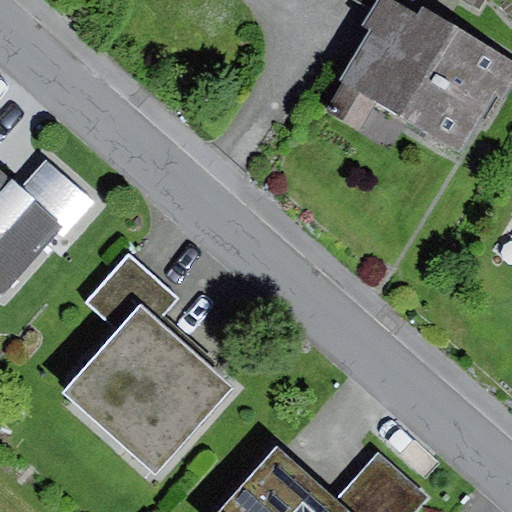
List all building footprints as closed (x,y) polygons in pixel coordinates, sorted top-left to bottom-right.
[(419,18),(388,0),(379,0),(364,26),(374,32),(344,83),(464,153),(497,97),(505,101),(511,88),(511,61),(424,10),(419,18)] [(463,0),(480,11),(484,0),(463,0)] [(47,160),(24,188),(68,224),(74,229),(98,202),(47,160)] [(24,188),(0,168),(0,296),(3,298),(68,224),(24,188)] [(176,299),(129,258),(88,304),(118,330),(60,395),(156,480),(236,389),(158,320),(176,299)] [(339,504),(277,449),(221,511),(416,511),(428,498),(381,457),(339,504)]
